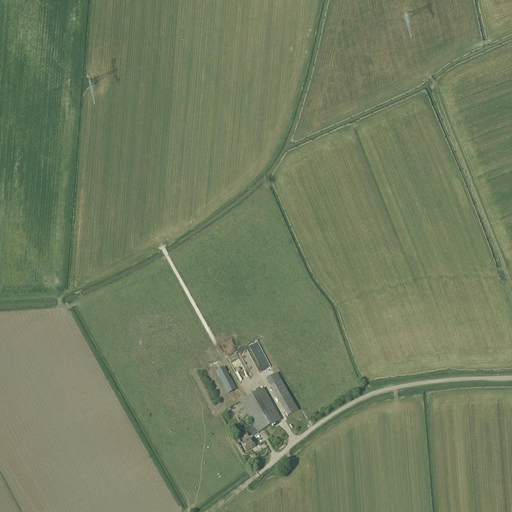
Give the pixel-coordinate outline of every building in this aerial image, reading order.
[(246,347),(239,351),(248,369),(256,365),(246,347)] [(216,372),(228,394),(236,390),(224,368),(216,372)] [(277,373),(266,379),(287,417),(298,411),(277,373)] [(240,402),(258,434),(281,421),(263,389),(240,402)] [(241,444),(246,453),(255,447),(254,445),(255,444),(253,441),(250,442),(249,439),(241,444)]
